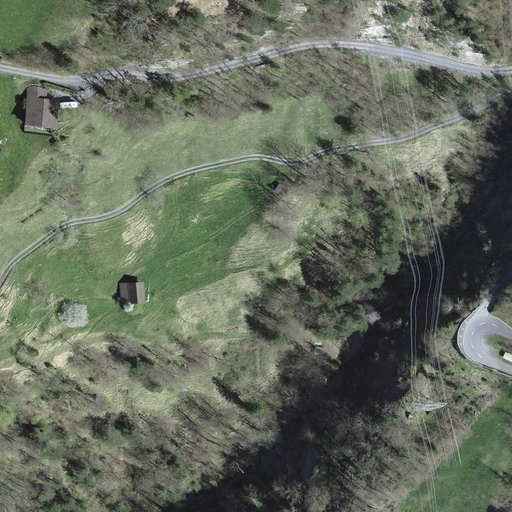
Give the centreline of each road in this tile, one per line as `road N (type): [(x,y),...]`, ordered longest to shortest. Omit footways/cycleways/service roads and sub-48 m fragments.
road 1 (trunk): [(220,0),(332,230),(495,511)]
road 2 (track): [(0,279),(37,241),(68,223),(106,216),(163,179),(244,156),(300,162),(335,142),(511,84)]
road 3 (track): [(511,72),(339,42),(149,77),(58,78),(0,65)]
